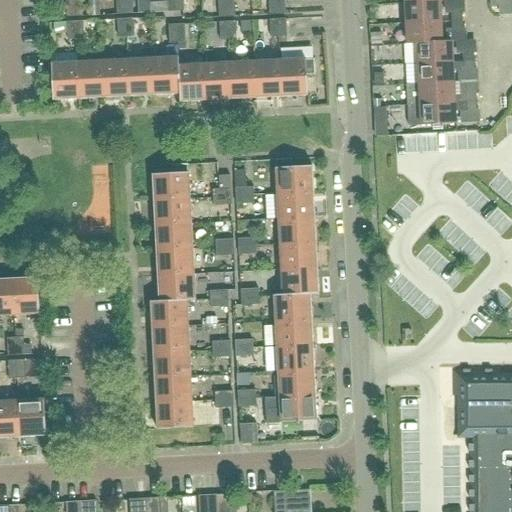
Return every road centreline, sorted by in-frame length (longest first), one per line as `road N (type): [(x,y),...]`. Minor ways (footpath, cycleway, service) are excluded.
road 1 (residential): [(367,455),(350,166),(357,141),(350,0)]
road 2 (residential): [(95,472),(367,455)]
road 3 (residential): [(95,472),(81,282)]
